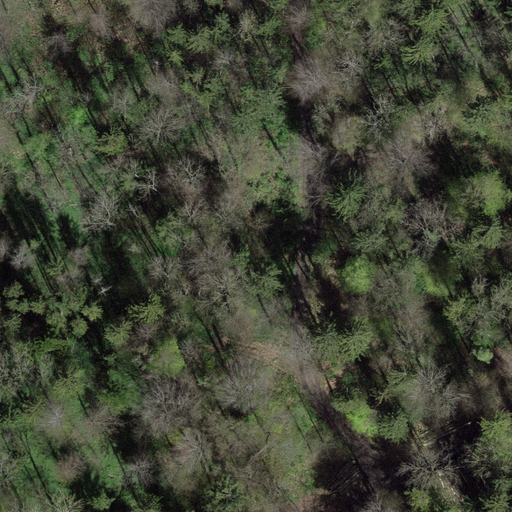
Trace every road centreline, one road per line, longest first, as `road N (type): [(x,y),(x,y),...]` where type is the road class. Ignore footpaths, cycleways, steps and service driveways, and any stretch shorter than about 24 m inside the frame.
road 1 (track): [(295,0),(306,363),(392,487)]
road 2 (track): [(355,511),(511,415)]
